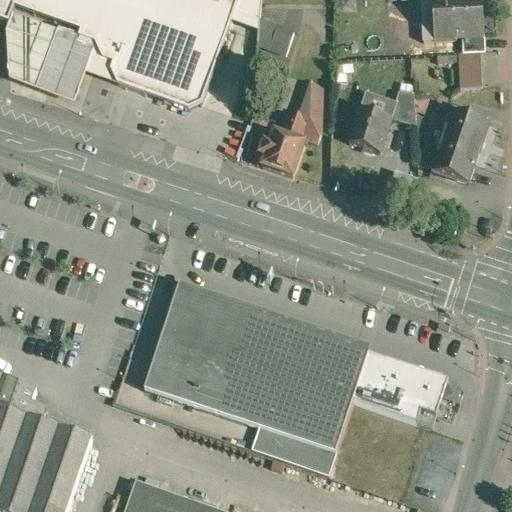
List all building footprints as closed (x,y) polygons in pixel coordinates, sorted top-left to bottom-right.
[(0,0),(0,18),(8,21),(13,8),(82,32),(86,23),(216,68),(231,25),(261,36),(261,0),(0,0)] [(484,3),(435,5),(437,44),(458,43),(458,40),(464,39),(486,38),(484,3)] [(86,76),(118,86),(114,74),(118,65),(105,61),(99,45),(81,39),(82,32),(13,8),(8,21),(6,35),(9,83),(76,106),(86,76)] [(82,32),(81,39),(99,45),(105,61),(118,65),(114,74),(118,86),(189,110),(202,107),(216,68),(86,23),(82,32)] [(298,36),(282,29),(272,51),(288,58),(298,36)] [(486,38),(464,39),(465,57),(483,56),(487,56),(486,38)] [(465,57),(461,57),(464,95),(485,94),(483,56),(465,57)] [(323,92),(303,85),(302,86),(283,141),(300,147),(303,140),(319,146),(321,141),(323,92)] [(415,97),(403,96),(400,107),(401,108),(396,123),(417,130),(415,97)] [(400,107),(369,97),(352,147),(385,158),(396,123),(401,108),(400,107)] [(492,127),(453,114),(444,141),(447,142),(436,175),(471,187),(492,127)] [(283,141),(270,136),(262,160),(267,162),(264,171),(294,181),(306,149),(283,141)] [(388,177),(381,203),(404,209),(411,183),(388,177)] [(182,292),(147,397),(260,434),(295,330),(200,298),(182,292)] [(334,342),(295,330),(260,434),(253,455),(330,481),(355,406),(371,359),(372,355),(334,342)] [(372,360),(371,359),(355,406),(418,428),(422,415),(437,420),(449,384),(388,364),(372,359),(372,360)] [(0,411),(44,427),(48,413),(33,408),(36,400),(18,393),(19,390),(0,382),(0,411)] [(0,511),(70,511),(94,444),(44,427),(0,411),(0,511)] [(213,511),(137,486),(127,511),(213,511)]
